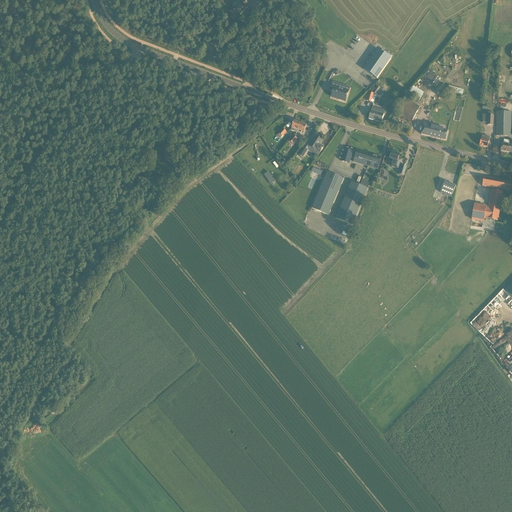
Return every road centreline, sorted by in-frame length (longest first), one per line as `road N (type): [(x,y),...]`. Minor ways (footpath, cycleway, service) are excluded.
road 1 (tertiary): [(511,166),(285,102),(140,48)]
road 2 (track): [(0,230),(87,68)]
road 3 (unclassified): [(0,77),(122,65),(140,48)]
